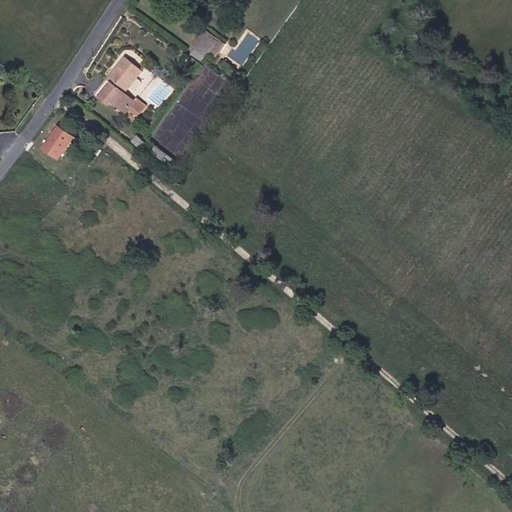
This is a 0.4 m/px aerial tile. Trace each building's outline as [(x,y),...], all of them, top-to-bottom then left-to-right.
[(210,48),(217,53),(225,43),(217,38),(210,48)] [(214,57),(217,53),(210,48),(207,52),(214,57)] [(123,88),(132,79),(138,72),(123,59),(115,68),(118,71),(115,74),(111,72),(103,81),(118,94),(123,88)] [(123,88),(131,95),(139,86),(132,79),(123,88)] [(103,120),(113,128),(121,120),(111,111),(103,120)] [(39,145),(53,155),(67,136),(53,127),(39,145)]
